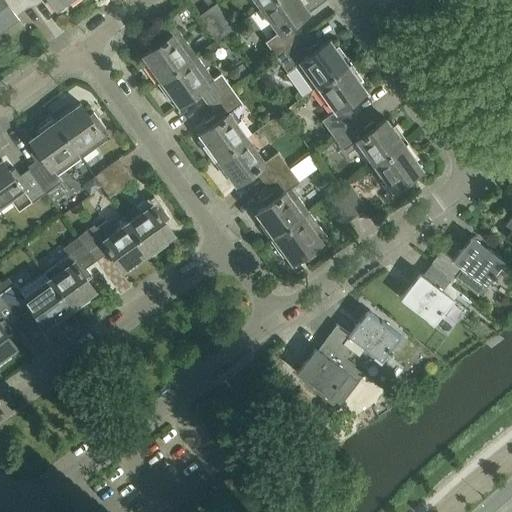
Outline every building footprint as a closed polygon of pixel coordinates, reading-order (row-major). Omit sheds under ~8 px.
[(0,0),(0,30),(18,17),(12,9),(24,0),(0,0)] [(69,0),(50,0),(57,9),(69,0)] [(264,42),(275,57),(299,40),(291,30),(298,25),(295,21),(308,11),(300,0),(271,0),(261,8),(278,32),(264,42)] [(206,10),(224,35),(235,27),(218,2),(206,10)] [(224,35),(206,10),(197,16),(215,41),(224,35)] [(143,55),(161,81),(196,55),(174,25),(151,42),(154,47),(143,55)] [(306,50),(299,40),(275,57),(286,73),(295,67),(312,91),(318,86),(347,65),(329,40),(316,49),(313,45),(306,50)] [(199,98),(206,107),(231,89),(220,74),(213,78),(196,55),(161,81),(179,105),(190,97),(193,102),(199,98)] [(321,120),(333,136),(356,119),(349,109),(356,104),(352,99),(365,90),(347,65),(318,86),(335,110),(321,120)] [(199,134),(218,159),(247,138),(229,114),(243,105),(231,89),(206,107),(213,117),(207,121),(211,125),(199,134)] [(55,121),(75,151),(80,158),(107,139),(104,136),(108,133),(93,112),(89,115),(80,103),(55,121)] [(356,119),(333,136),(344,151),(357,142),(374,165),(403,143),(386,119),(374,127),(370,123),(363,128),(356,119)] [(29,169),(46,193),(47,193),(53,201),(63,194),(57,185),(62,182),(51,168),(75,151),(55,121),(30,139),(39,151),(35,154),(40,162),(29,169)] [(247,138),(218,159),(235,183),(248,174),(251,179),(258,174),(265,185),(289,167),(278,152),(264,162),(247,138)] [(403,143),(374,165),(384,180),(380,183),(391,197),(412,182),(408,177),(422,168),(403,143)] [(93,176),(101,187),(126,169),(118,158),(93,176)] [(0,160),(0,205),(11,198),(19,209),(29,201),(31,204),(46,193),(29,169),(20,176),(15,169),(11,172),(1,160),(0,160)] [(289,167),(265,185),(272,194),(265,199),(269,203),(256,212),(274,237),(303,216),(292,201),(298,197),(291,189),(300,182),(289,167)] [(126,169),(101,187),(108,197),(133,178),(126,169)] [(338,191),(356,215),(366,208),(348,183),(338,191)] [(356,215),(338,191),(328,198),(346,222),(356,215)] [(127,222),(148,251),(173,233),(165,221),(169,218),(154,197),(148,201),(151,205),(127,222)] [(303,216),(274,237),(292,262),(304,253),(307,258),(329,243),(325,237),(321,240),(303,216)] [(78,237),(96,260),(105,253),(110,260),(115,257),(123,269),(148,251),(127,222),(116,230),(106,217),(78,237)] [(497,273),(495,271),(504,260),(505,261),(506,260),(474,236),(462,252),(460,250),(453,259),(440,250),(430,262),(447,275),(446,277),(451,282),(456,275),(479,293),(493,274),(495,275),(497,273)] [(45,273),(49,279),(70,308),(95,290),(86,277),(91,274),(86,268),(96,260),(78,237),(63,248),(69,256),(45,273)] [(447,275),(430,262),(410,289),(408,288),(400,298),(433,322),(451,299),(452,300),(452,299),(443,292),(451,282),(446,277),(447,275)] [(72,311),(70,308),(49,279),(25,296),(16,282),(0,293),(18,317),(27,310),(32,317),(36,313),(45,326),(54,320),(56,323),(72,311)] [(18,317),(0,293),(0,358),(16,346),(8,334),(12,331),(8,324),(18,317)] [(324,340),(346,357),(359,341),(381,357),(399,334),(400,336),(401,335),(370,311),(357,326),(356,325),(349,334),(336,325),(324,340)] [(346,357),(324,340),(317,349),(315,348),(296,372),(323,393),(321,396),(329,401),(355,367),(345,359),(346,357)] [(195,412),(203,422),(223,408),(215,397),(195,412)] [(223,408),(203,422),(210,433),(230,418),(223,408)] [(230,418),(210,433),(218,443),(238,429),(230,418)] [(218,443),(225,453),(245,439),(238,429),(218,443)] [(225,453),(233,464),(252,449),(245,439),(225,453)] [(233,464),(238,471),(241,474),(260,460),(252,449),(233,464)] [(238,471),(225,480),(239,500),(252,490),(241,474),(238,471)] [(215,487),(229,507),(239,500),(225,480),(215,487)] [(215,487),(206,494),(218,511),(222,511),(229,507),(215,487)] [(218,511),(206,494),(196,501),(203,511),(218,511)] [(203,511),(196,501),(186,508),(188,511),(203,511)]
